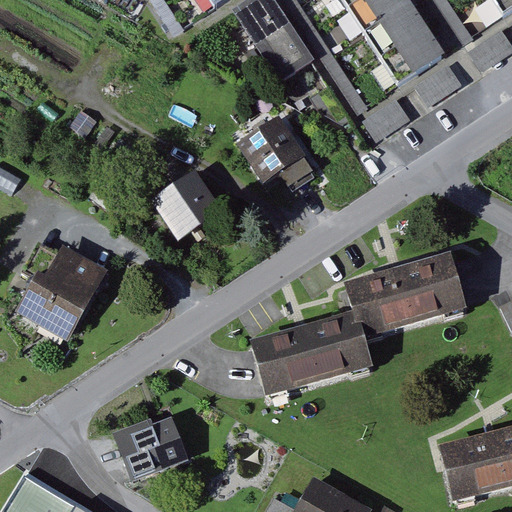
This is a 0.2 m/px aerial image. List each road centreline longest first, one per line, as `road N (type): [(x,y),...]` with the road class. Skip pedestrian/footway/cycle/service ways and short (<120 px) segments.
road 1 (residential): [(437,166),(58,416)]
road 2 (residential): [(139,511),(97,480),(58,416)]
